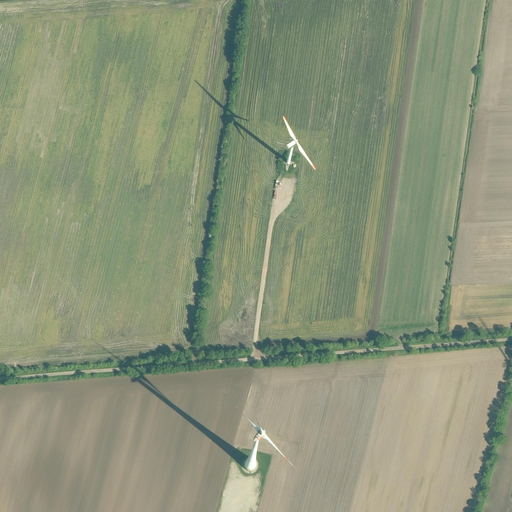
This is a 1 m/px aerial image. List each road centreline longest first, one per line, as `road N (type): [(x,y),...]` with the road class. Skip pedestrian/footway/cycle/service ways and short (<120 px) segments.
road 1 (track): [(0,378),(511,338)]
road 2 (track): [(254,358),(280,171)]
